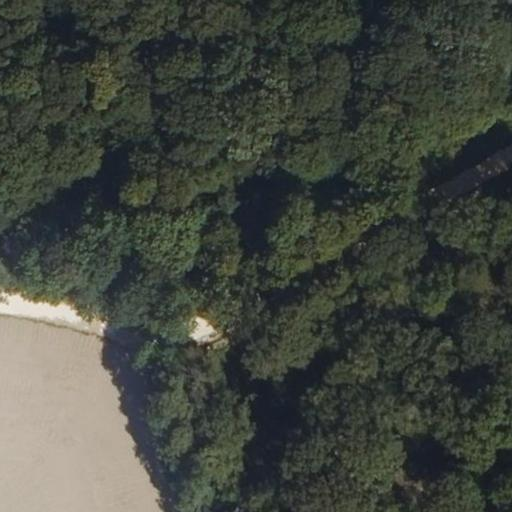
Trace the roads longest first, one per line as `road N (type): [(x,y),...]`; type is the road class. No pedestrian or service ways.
road 1 (track): [(185,334),(215,326),(389,229),(511,144)]
road 2 (track): [(185,334),(146,336),(0,302)]
